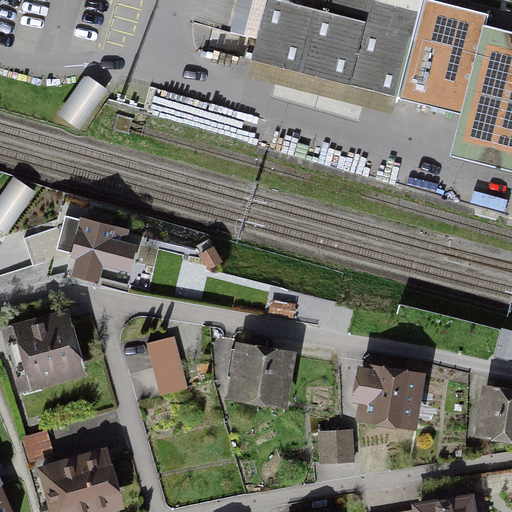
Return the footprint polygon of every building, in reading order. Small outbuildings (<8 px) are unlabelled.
[(371,0),(238,0),(230,31),(257,38),(251,60),(396,97),(411,39),(364,27),(371,0)] [(486,21),(488,12),(441,0),(421,0),(411,39),(396,97),(462,114),(486,21)] [(511,28),(486,21),(462,114),(452,153),(511,168),(511,28)] [(105,90),(86,77),(61,113),(79,126),(105,90)] [(14,179),(0,199),(0,226),(6,230),(33,193),(14,179)] [(85,218),(72,270),(115,281),(128,229),(85,218)] [(28,389),(82,374),(63,308),(9,323),(28,389)] [(147,343),(162,396),(189,389),(175,335),(147,343)] [(296,349),(232,341),(225,398),(289,406),(296,349)] [(424,373),(352,365),(346,421),(418,430),(424,373)] [(511,387),(482,384),(475,437),(511,441),(511,387)] [(48,430),(22,437),(30,461),(55,453),(48,430)] [(316,461),(335,461),(335,430),(316,430),(316,461)] [(359,430),(335,430),(335,461),(359,461),(359,430)] [(36,475),(46,511),(100,511),(120,506),(105,455),(36,475)] [(0,477),(0,511),(12,511),(11,504),(0,477)] [(474,511),(472,498),(418,507),(418,511),(474,511)]
